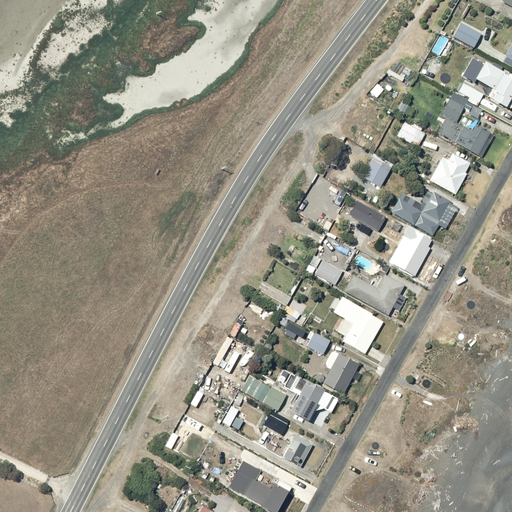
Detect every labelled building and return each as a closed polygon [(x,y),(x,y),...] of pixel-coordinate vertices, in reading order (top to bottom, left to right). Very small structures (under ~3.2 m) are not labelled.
[(481,32),(460,21),(452,37),(473,48),(481,32)] [(511,91),(511,76),(484,62),(475,79),(492,88),(487,97),(504,107),(511,91)] [(468,98),(467,101),(476,106),(482,94),(462,83),(457,92),(468,98)] [(484,142),(488,134),(470,123),(466,130),(454,123),(457,119),(467,101),(458,96),(455,102),(449,98),(441,112),(446,115),(445,118),(444,120),(443,121),(438,119),(432,130),(481,158),(488,144),(484,142)] [(425,133),(402,123),(396,136),(418,147),(425,133)] [(454,194),(459,184),(461,184),(465,174),(464,174),(469,163),(451,154),(448,161),(440,157),(428,181),(454,194)] [(390,168),(372,158),(361,177),(379,187),(390,168)] [(424,193),(425,194),(429,196),(428,199),(424,196),(421,202),(425,204),(421,211),(410,205),(413,199),(408,196),(405,203),(401,201),(405,194),(400,192),(389,212),(431,235),(449,201),(426,189),(424,193)] [(387,215),(365,204),(356,219),(378,231),(387,215)] [(431,241),(409,229),(391,264),(415,277),(427,254),(425,253),(431,241)] [(334,285),(342,271),(313,256),(307,266),(315,270),(313,274),(334,285)] [(345,272),(337,286),(342,289),(342,290),(387,315),(391,307),(398,311),(405,298),(398,294),(403,286),(381,274),(374,288),(345,272)] [(383,322),(340,297),(331,312),(344,319),(336,332),(345,337),(342,341),(364,354),(383,322)] [(300,315),(291,309),(287,306),(284,311),(288,314),(285,318),(294,324),(300,315)] [(328,341),(312,332),(309,331),(306,338),(308,339),(305,346),(322,355),(328,341)] [(217,366),(233,340),(227,336),(211,362),(217,366)] [(359,364),(331,350),(323,366),(329,369),(322,383),(342,394),(350,378),(356,381),(360,374),(355,371),(359,364)] [(322,408),(330,412),(335,403),(328,398),(329,395),(291,373),(283,386),(297,393),(287,410),(307,422),(314,410),(315,410),(316,411),(317,411),(318,411),(319,410),(320,410),(321,409),(321,408),(322,408)] [(285,393),(251,377),(243,394),(277,410),(285,393)] [(204,391),(196,387),(188,402),(195,406),(204,391)] [(237,410),(229,406),(221,422),(229,426),(237,410)] [(288,421),(270,411),(261,426),(280,436),(288,421)] [(188,431),(180,430),(178,444),(185,445),(188,431)] [(299,439),(293,436),(281,457),(299,467),(311,445),(299,439)] [(241,461),(227,487),(272,511),(273,511),(282,496),(284,497),(289,487),(270,477),(265,486),(255,480),(260,472),(241,461)] [(167,509),(170,502),(162,498),(156,495),(153,501),(167,509)] [(178,511),(185,500),(179,497),(172,511),(173,511),(178,511)]
